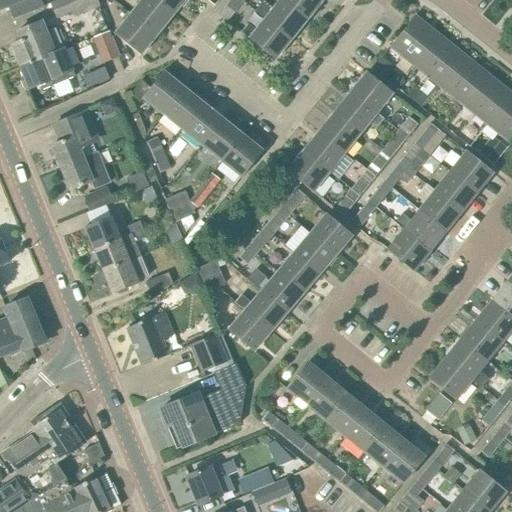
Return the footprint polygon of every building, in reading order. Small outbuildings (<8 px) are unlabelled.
[(43,4),(41,0),(0,0),(0,9),(8,6),(13,16),(43,4)] [(98,0),(56,0),(50,3),(57,19),(73,12),(75,17),(101,6),(98,0)] [(154,0),(140,0),(130,13),(156,34),(172,14),(154,0)] [(154,0),(172,14),(183,0),(154,0)] [(219,13),(228,21),(239,8),(229,0),(219,13)] [(291,39),(307,19),(283,0),(280,0),(274,8),(264,0),(256,10),(266,18),(291,39)] [(283,0),(307,19),(322,0),(283,0)] [(156,34),(130,13),(114,33),(140,54),(156,34)] [(415,16),(390,46),(415,66),(439,36),(415,16)] [(274,59),(291,39),(266,18),(256,29),(248,23),(241,31),(250,38),(249,38),(274,59)] [(20,67),(58,52),(64,49),(56,28),(48,31),(48,30),(45,31),(41,20),(16,31),(20,40),(11,44),(20,67)] [(109,31),(93,37),(92,38),(103,63),(120,56),(110,31),(109,31)] [(439,36),(415,66),(439,86),(463,55),(439,36)] [(58,52),(20,67),(30,90),(38,86),(40,91),(76,77),(64,49),(58,52)] [(389,60),(379,52),(371,62),(381,70),(389,60)] [(463,55),(439,86),(463,105),(487,74),(463,55)] [(104,69),(92,75),(96,85),(108,80),(109,79),(107,76),(104,69)] [(163,112),(183,87),(162,70),(149,87),(140,80),(130,93),(138,100),(142,95),(163,112)] [(366,72),(350,93),(376,113),(392,93),(368,73),(366,72)] [(487,74),(463,105),(487,125),(511,94),(487,74)] [(415,86),(407,95),(422,107),(430,97),(415,86)] [(163,112),(183,129),(203,103),(183,87),(163,112)] [(350,93),(334,112),(360,133),(367,124),(374,130),(383,119),(376,113),(350,93)] [(511,94),(487,125),(511,144),(511,142),(511,94)] [(112,98),(100,103),(105,115),(118,109),(112,98)] [(222,119),(203,103),(183,129),(202,144),(222,119)] [(87,111),(50,127),(57,143),(51,146),(60,168),(83,159),(97,153),(92,141),(98,138),(87,111)] [(334,112),(318,132),(344,152),(360,133),(334,112)] [(409,116),(397,131),(407,139),(419,124),(409,116)] [(222,119),(202,144),(221,160),(222,161),(242,135),(222,119)] [(429,123),(414,143),(429,155),(445,136),(429,123)] [(391,158),(407,139),(397,131),(382,150),(391,158)] [(318,132),(302,151),(328,172),(344,152),(318,132)] [(261,151),(242,135),(222,161),(241,176),(261,151)] [(146,141),(153,157),(165,152),(158,136),(146,141)] [(493,136),(479,153),(492,164),(506,147),(493,136)] [(414,143),(398,162),(414,175),(429,155),(414,143)] [(376,178),(391,158),(382,150),(366,170),(376,178)] [(286,171),(312,192),(328,172),(302,151),(286,171)] [(165,152),(153,157),(160,173),(171,168),(165,152)] [(466,152),(450,172),(476,192),(491,173),(466,152)] [(83,159),(60,168),(69,189),(89,181),(92,188),(109,181),(98,153),(97,153),(83,159)] [(398,162),(383,181),(391,188),(400,178),(407,184),(414,175),(398,162)] [(360,198),(376,178),(366,170),(350,190),(360,198)] [(435,190),(435,191),(461,212),(476,192),(450,172),(435,190)] [(221,179),(212,173),(190,201),(198,208),(221,179)] [(383,181),(367,201),(381,212),(376,207),(391,188),(383,181)] [(445,231),(461,212),(435,191),(426,184),(419,193),(428,200),(419,210),(445,231)] [(146,204),(158,199),(152,186),(141,191),(146,204)] [(83,198),(89,212),(112,202),(107,188),(83,198)] [(289,216),(305,196),(296,188),(280,208),(289,216)] [(344,217),(360,198),(350,190),(335,209),(344,217)] [(165,199),(170,209),(189,201),(190,200),(185,191),(165,199)] [(190,201),(189,201),(170,209),(175,221),(195,212),(190,201)] [(85,226),(94,249),(120,239),(110,216),(111,215),(106,205),(88,212),(93,223),(85,226)] [(363,205),(352,220),(360,227),(372,212),(363,205)] [(273,235),(289,216),(280,208),(263,227),(273,235)] [(402,213),(395,223),(404,230),(430,250),(445,231),(419,210),(411,220),(402,213)] [(309,233),(334,254),(351,234),(326,214),(309,233)] [(132,233),(132,234),(143,229),(140,221),(128,226),(131,234),(132,233)] [(256,254),(273,235),(263,227),(247,246),(256,254)] [(143,229),(132,234),(120,239),(94,249),(103,272),(129,261),(141,256),(135,242),(147,237),(143,229)] [(414,270),(430,250),(404,230),(388,250),(398,258),(414,270)] [(318,273),(334,254),(309,233),(293,252),(318,273)] [(0,264),(10,261),(0,237),(0,264)] [(301,292),(318,273),(293,252),(277,271),(301,292)] [(196,269),(201,280),(221,272),(219,267),(230,262),(227,255),(216,260),(196,269)] [(138,283),(129,261),(103,272),(112,293),(138,283)] [(255,269),(247,278),(261,290),(285,311),(301,292),(277,271),(269,281),(255,269)] [(151,293),(173,284),(173,283),(169,272),(146,281),(151,293)] [(225,283),(221,272),(201,280),(206,291),(218,286),(225,283)] [(511,316),(511,284),(508,281),(492,301),(511,316)] [(244,309),(244,310),(269,331),(285,311),(261,290),(251,302),(242,294),(235,302),(244,309)] [(0,354),(20,347),(22,351),(44,342),(45,344),(51,341),(33,295),(4,307),(9,318),(0,321),(0,354)] [(511,316),(492,301),(477,320),(502,341),(511,328),(511,316)] [(252,351),(269,331),(244,310),(227,330),(252,351)] [(169,355),(162,338),(173,334),(164,312),(127,328),(143,366),(169,355)] [(487,360),(502,341),(477,320),(461,339),(487,360)] [(201,373),(228,361),(217,333),(190,345),(201,373)] [(479,370),(487,360),(461,339),(446,359),(471,380),(471,379),(482,388),(490,378),(479,370)] [(456,399),(471,380),(446,359),(430,378),(456,399)] [(326,378),(306,362),(286,388),(297,398),(294,402),(302,409),(306,405),(305,404),(326,378)] [(240,423),(241,415),(245,385),(236,364),(214,373),(219,385),(220,385),(222,389),(200,398),(198,393),(159,409),(176,449),(215,432),(215,434),(240,423)] [(345,394),(326,378),(305,404),(306,405),(325,420),(345,394)] [(511,382),(502,394),(511,401),(511,399),(511,382)] [(365,409),(345,394),(325,420),(344,435),(365,409)] [(0,489),(0,511),(8,511),(68,480),(56,464),(83,445),(82,444),(86,442),(60,403),(32,421),(35,425),(32,427),(35,433),(4,453),(20,477),(0,489)] [(492,407),(482,419),(491,426),(501,414),(492,407)] [(384,425),(365,409),(344,435),(363,451),(384,425)] [(268,411),(261,419),(274,430),(281,421),(268,411)] [(511,412),(501,425),(510,432),(511,429),(511,412)] [(404,440),(384,425),(363,451),(383,466),(404,440)] [(471,429),(459,434),(465,447),(477,441),(471,429)] [(294,431),(287,440),(300,451),(307,442),(294,431)] [(491,438),(480,451),(489,458),(500,445),(491,438)] [(423,456),(404,440),(383,466),(402,482),(423,456)] [(307,442),(300,451),(313,461),(320,453),(307,442)] [(441,449),(430,462),(439,469),(449,456),(441,449)] [(430,462),(419,475),(428,482),(439,469),(430,462)] [(332,463),(325,472),(338,482),(345,473),(332,463)] [(187,476),(198,503),(221,494),(215,480),(224,476),(219,465),(210,469),(209,466),(187,476)] [(479,469),(463,489),(490,510),(505,491),(479,469)] [(270,472),(240,483),(244,494),(274,482),(270,472)] [(345,473),(338,482),(351,493),(358,484),(345,473)] [(72,488),(68,480),(8,511),(107,511),(112,510),(98,478),(72,488)] [(282,480),(268,485),(274,499),(288,494),(282,480)] [(409,488),(399,501),(407,508),(412,511),(414,511),(424,500),(418,495),(409,488)] [(452,511),(488,511),(490,510),(463,489),(455,499),(452,496),(444,505),(448,508),(452,511)] [(371,494),(364,503),(375,511),(379,511),(385,505),(371,494)] [(399,501),(389,511),(403,511),(407,508),(399,501)]
